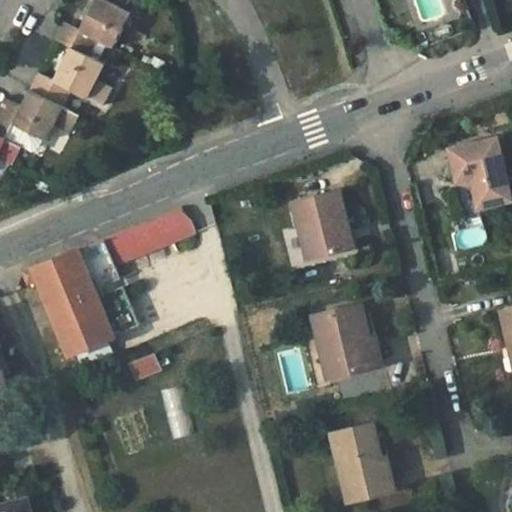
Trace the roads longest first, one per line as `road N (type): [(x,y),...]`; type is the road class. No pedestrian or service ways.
road 1 (residential): [(470,459),(446,418),(374,112)]
road 2 (tertiary): [(288,144),(0,259)]
road 3 (residential): [(288,144),(242,17),(228,0)]
road 4 (tertiary): [(511,61),(396,104)]
